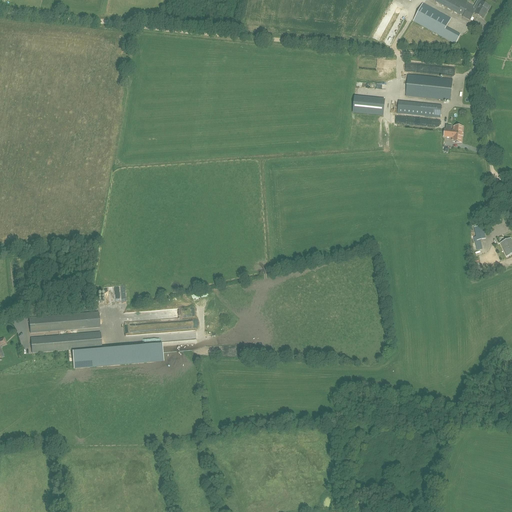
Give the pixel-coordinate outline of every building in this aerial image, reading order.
[(473,12),(474,13),(475,14),(483,18),(490,6),(482,2),(478,9),(475,8),(475,7),(461,0),(433,0),(460,15),(461,14),(463,15),(466,10),(472,13),(473,12)] [(413,21),(441,36),(446,28),(451,19),(423,4),(413,21)] [(470,20),(474,13),(473,12),(472,13),(466,10),(463,15),(463,16),(470,20)] [(390,32),(396,35),(407,13),(401,11),(390,32)] [(450,101),(452,80),(408,75),(406,96),(450,101)] [(440,118),(442,106),(399,102),(397,114),(440,118)] [(445,129),(444,137),(452,138),(452,141),(453,141),(453,142),(461,143),(462,137),(462,133),(463,127),(460,127),(457,127),(454,126),(454,127),(453,127),(453,130),(445,129)] [(474,228),(476,237),(473,237),(474,241),(475,241),(477,251),(483,250),(480,240),(485,239),(483,226),(474,228)] [(507,257),(511,254),(511,241),(511,239),(501,243),(507,257)] [(99,328),(98,320),(98,313),(29,318),(30,333),(99,328)] [(32,353),(69,350),(101,348),(99,333),(31,338),(32,353)]
